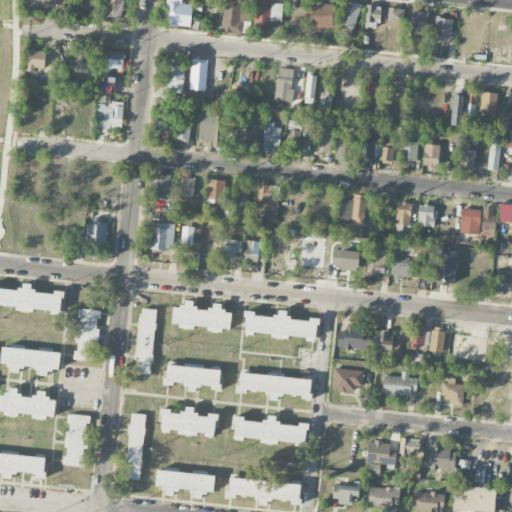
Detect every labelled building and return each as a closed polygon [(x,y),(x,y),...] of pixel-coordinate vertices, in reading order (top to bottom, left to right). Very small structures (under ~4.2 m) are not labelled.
[(123,0),(106,0),(106,17),(123,18),(123,0)] [(223,0),(222,33),(241,33),(242,0),(223,0)] [(271,0),(254,0),(254,32),(269,32),(269,21),(281,21),(281,4),(272,3),(271,0)] [(339,24),(354,29),(361,5),(346,1),(339,24)] [(192,4),(166,3),(165,24),(191,25),(192,4)] [(311,27),(333,28),(334,5),(312,3),(311,27)] [(364,27),(379,28),(380,6),(365,5),(364,27)] [(387,28),(403,28),(404,8),(388,8),(387,28)] [(409,32),(426,34),(427,12),(411,11),(409,32)] [(451,40),(452,19),(435,18),(434,39),(451,40)] [(67,74),(89,75),(90,48),(74,48),(74,61),(67,60),(67,74)] [(45,68),(45,51),(28,50),(27,71),(35,72),(36,68),(45,68)] [(102,70),(124,71),(124,52),(103,51),(102,70)] [(171,58),(168,88),(182,90),(185,59),(171,58)] [(211,90),(212,80),(206,80),(208,63),(191,61),(189,88),(211,90)] [(292,103),(294,89),(291,89),(293,69),(278,68),(274,101),(292,103)] [(317,75),(307,74),(305,90),(315,91),(317,75)] [(333,78),(325,78),(324,96),(332,97),(333,78)] [(364,98),(377,98),(377,82),(364,82),(364,98)] [(247,98),(248,85),(232,84),(231,97),(247,98)] [(474,116),(477,91),(467,89),(464,115),(474,116)] [(401,92),(386,91),(386,108),(400,109),(401,92)] [(496,114),(497,93),(481,92),(480,113),(496,114)] [(187,101),(212,102),(212,93),(187,93),(187,101)] [(451,126),(461,126),(462,96),(452,96),(451,126)] [(98,105),(98,128),(122,129),(123,102),(111,102),(110,105),(98,105)] [(218,142),(219,108),(200,107),(200,141),(218,142)] [(174,114),(162,114),(162,121),(155,121),(154,134),(173,135),(174,114)] [(175,139),(189,140),(190,116),(176,115),(175,139)] [(254,118),(243,117),(241,146),(258,147),(259,133),(253,132),(254,118)] [(238,148),(238,119),(227,119),(227,148),(238,148)] [(315,152),(331,153),(331,120),(315,120),(315,152)] [(280,129),(273,128),(274,122),(264,121),(263,153),(279,153),(280,129)] [(286,150),(299,151),(301,122),(289,121),(286,150)] [(374,132),(360,132),(359,158),(373,159),(374,132)] [(502,137),(491,136),(486,169),(497,171),(502,137)] [(381,139),(378,160),(392,161),(395,141),(381,139)] [(352,160),(352,140),(336,140),(335,159),(352,160)] [(401,161),(417,161),(418,142),(402,141),(401,161)] [(423,166),(441,166),(441,145),(423,145),(423,166)] [(458,169),(474,170),(475,152),(460,151),(458,169)] [(169,175),(151,174),(150,198),(168,198),(169,175)] [(195,179),(178,177),(176,198),(192,200),(195,179)] [(207,202),(223,202),(222,179),(206,180),(207,202)] [(246,184),(235,184),(235,200),(246,200),(246,184)] [(257,209),(271,210),(272,185),(258,185),(257,209)] [(340,199),(339,223),(364,224),(366,195),(353,194),(353,200),(340,199)] [(411,225),(412,203),(396,202),(395,225),(411,225)] [(434,205),(418,204),(417,226),(433,227),(434,205)] [(481,236),(494,236),(495,207),(482,206),(481,236)] [(459,232),(478,234),(481,210),(462,208),(459,232)] [(174,224),(146,222),(145,237),(152,237),(152,249),(173,250),(174,224)] [(106,245),(107,224),(86,223),(85,244),(106,245)] [(181,244),(193,245),(194,227),(182,226),(181,244)] [(241,241),(223,239),(221,256),(238,258),(241,241)] [(265,242),(244,240),(243,261),(257,262),(259,250),(264,250),(265,242)] [(386,245),(368,245),(367,275),(385,276),(386,245)] [(433,282),(456,283),(456,255),(434,254),(433,282)] [(412,276),(412,259),(392,259),(391,276),(412,276)] [(0,309),(61,310),(61,292),(30,292),(30,284),(20,284),(20,290),(0,289),(0,309)] [(172,307),(171,326),(208,328),(208,331),(230,332),(231,312),(221,311),(221,304),(210,303),(210,310),(194,309),(195,301),(182,300),(182,307),(172,307)] [(156,309),(141,308),(136,374),(151,375),(156,309)] [(75,360),(95,362),(99,310),(79,309),(75,360)] [(317,320),(285,318),(286,311),(276,310),(275,316),(245,313),(243,333),(306,339),(306,341),(315,342),(317,320)] [(368,349),(369,328),(338,327),(338,348),(368,349)] [(443,352),(444,328),(431,327),(430,351),(443,352)] [(409,347),(422,347),(423,329),(410,328),(409,347)] [(372,351),(391,352),(392,331),(380,330),(379,339),(372,338),(372,351)] [(402,356),(403,341),(393,341),(392,355),(402,356)] [(60,352),(2,347),(0,365),(11,366),(10,373),(19,373),(20,367),(39,369),(38,375),(47,376),(48,370),(59,370),(60,352)] [(221,370),(166,365),(164,384),(188,386),(187,392),(197,392),(198,385),(211,386),(211,390),(219,391),(221,370)] [(332,390),(362,391),(362,370),(333,369),(332,390)] [(311,379),(239,373),(238,391),(268,394),(267,400),(278,401),(279,394),(302,396),(301,400),(309,400),(311,379)] [(417,378),(408,378),(408,375),(383,374),(383,394),(416,395),(417,378)] [(455,379),(444,378),(442,403),(463,404),(464,385),(455,384),(455,379)] [(55,399),(45,398),(46,391),(35,391),(35,398),(18,397),(19,389),(8,388),(8,394),(0,393),(0,411),(3,411),(3,416),(17,417),(18,413),(32,415),(32,417),(54,419),(55,399)] [(216,415),(193,414),(193,407),(183,407),(183,414),(170,413),(171,409),(161,408),(160,431),(177,432),(177,434),(205,436),(205,437),(214,438),(216,415)] [(64,465),(84,467),(88,416),(67,414),(64,465)] [(144,414),(128,414),(126,480),(142,480),(144,414)] [(234,416),(233,438),(261,440),(261,442),(306,444),(307,425),(275,424),(276,416),(265,415),(264,422),(243,421),(243,417),(234,416)] [(418,438),(399,439),(400,456),(419,455),(418,438)] [(368,442),(366,463),(395,466),(397,445),(368,442)] [(424,449),(423,468),(455,470),(455,450),(424,449)] [(46,457),(0,453),(0,471),(3,471),(3,478),(11,479),(12,472),(36,474),(36,478),(44,478),(46,457)] [(368,473),(380,474),(380,464),(369,464),(368,473)] [(214,475),(156,471),(155,487),(165,488),(164,495),(175,496),(176,489),(192,490),(192,498),(203,499),(204,492),(213,493),(214,475)] [(301,485),(228,478),(227,496),(257,499),(256,505),(268,506),(269,499),(291,501),(291,504),(299,505),(301,485)] [(333,485),(332,502),(356,503),(357,486),(333,485)] [(453,510),(493,511),(494,488),(454,486),(453,510)] [(400,488),(369,487),(368,506),(399,507),(400,488)] [(430,511),(442,511),(444,493),(414,492),(413,511),(430,511)]
